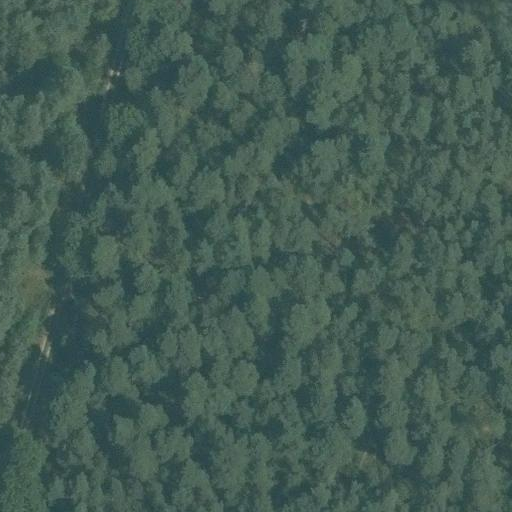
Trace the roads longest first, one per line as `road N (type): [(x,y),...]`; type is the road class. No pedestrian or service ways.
road 1 (track): [(132,0),(4,511)]
road 2 (track): [(511,220),(143,327),(103,317),(63,280)]
